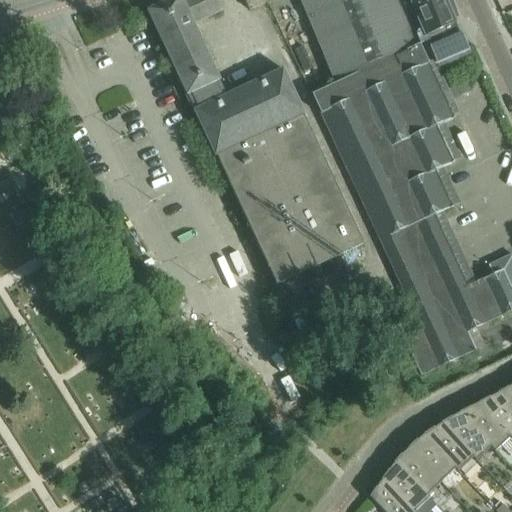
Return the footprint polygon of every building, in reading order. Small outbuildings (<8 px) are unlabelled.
[(276,286),(310,271),(362,246),(302,118),(304,117),(282,71),(224,98),(217,83),(219,82),(193,26),(222,13),(216,0),(171,0),(169,1),(168,0),(157,0),(160,6),(146,12),(186,98),(187,97),(194,112),(192,112),(214,159),(216,158),(276,286)] [(266,0),(243,0),(249,12),(268,3),(266,0)] [(298,0),(333,81),(414,47),(393,0),(298,0)] [(408,0),(403,2),(410,24),(417,21),(425,39),(436,64),(446,59),(447,60),(455,57),(455,56),(465,51),(454,26),(455,26),(447,9),(449,8),(445,0),(408,0)] [(419,47),(311,97),(421,333),(403,341),(420,377),(474,352),(466,334),(511,312),(511,257),(511,258),(489,269),(493,278),(467,290),(434,218),(451,210),(434,173),(452,165),(435,129),(453,121),(419,47)] [(511,385),(504,391),(497,394),(511,410),(511,385)] [(486,401),(478,404),(510,438),(509,439),(511,442),(511,410),(497,394),(486,401)] [(467,410),(459,414),(491,448),(490,449),(495,453),(500,448),(507,456),(511,451),(511,442),(509,439),(510,438),(478,404),(467,410)] [(453,417),(441,424),(473,458),(472,459),(475,463),(490,449),(491,448),(459,414),(453,417)] [(430,432),(424,436),(456,470),(455,471),(457,473),(472,459),(473,458),(441,424),(430,432)] [(411,447),(408,449),(441,484),(455,471),(456,470),(424,436),(416,442),(411,447)] [(398,459),(394,464),(426,498),(427,497),(441,484),(408,449),(403,454),(398,459)] [(389,470),(381,481),(410,511),(430,511),(436,507),(429,500),(427,497),(426,498),(394,464),(389,470)] [(410,511),(381,481),(373,492),(369,499),(381,511),(410,511)]
